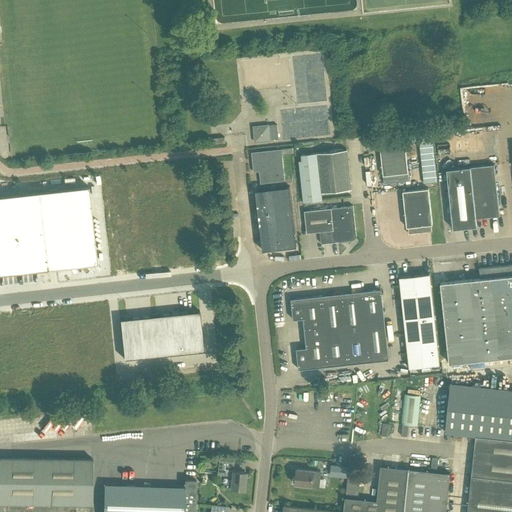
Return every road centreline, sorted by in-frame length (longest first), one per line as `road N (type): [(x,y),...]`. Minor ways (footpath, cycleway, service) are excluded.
road 1 (unknown): [(267,441),(189,434),(0,448)]
road 2 (unclassified): [(0,301),(258,271)]
road 3 (residential): [(258,271),(511,242)]
road 4 (unclassified): [(260,511),(271,399),(258,271)]
road 5 (unclassified): [(258,271),(247,240),(239,148)]
